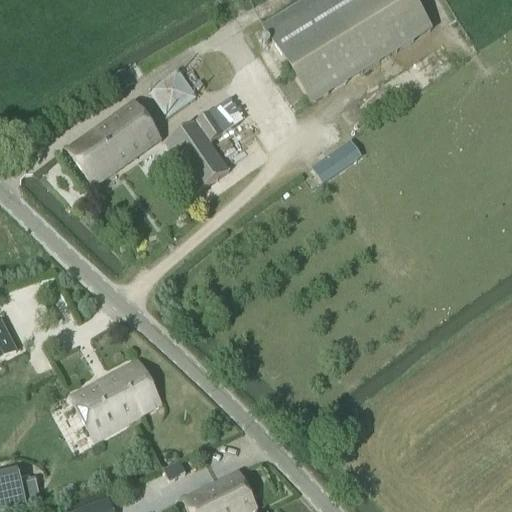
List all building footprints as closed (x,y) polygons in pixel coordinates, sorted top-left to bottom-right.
[(302,0),(262,25),(310,104),(430,30),(411,0),(302,0)] [(178,72),(149,91),(168,119),(197,101),(178,72)] [(113,82),(115,85),(121,94),(132,87),(126,77),(125,75),(124,73),(112,81),(113,82)] [(132,104),(64,153),(89,189),(158,141),(132,104)] [(236,126),(221,104),(162,145),(196,193),(228,171),(209,144),(236,126)] [(348,145),(311,171),(322,186),(358,160),(349,147),(348,145)] [(0,362),(16,354),(0,323),(0,362)] [(68,399),(93,445),(160,406),(135,364),(68,399)] [(168,486),(184,478),(179,466),(162,474),(168,486)] [(0,478),(0,511),(18,511),(25,511),(16,475),(0,478)] [(180,503),(185,511),(252,511),(255,511),(236,475),(180,503)] [(111,511),(108,503),(84,511),(111,511)]
